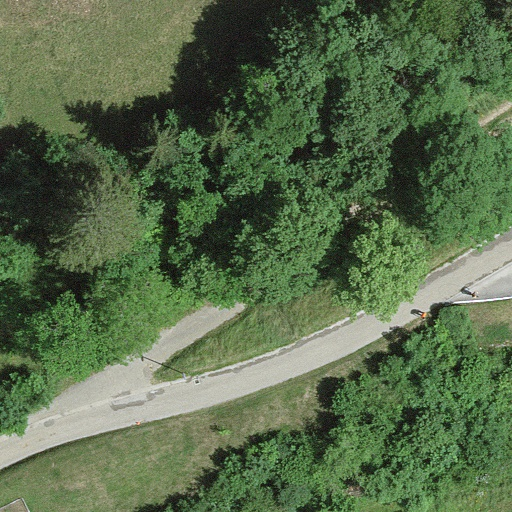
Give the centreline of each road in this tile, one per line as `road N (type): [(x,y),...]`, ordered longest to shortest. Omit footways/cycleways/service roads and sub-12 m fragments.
road 1 (residential): [(0,436),(52,412),(204,383),(511,235)]
road 2 (track): [(75,407),(511,115)]
